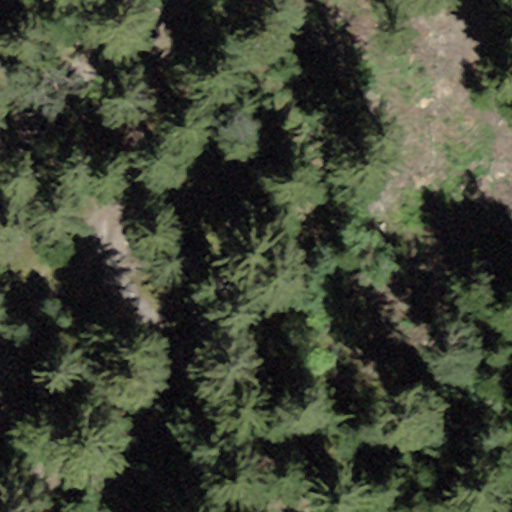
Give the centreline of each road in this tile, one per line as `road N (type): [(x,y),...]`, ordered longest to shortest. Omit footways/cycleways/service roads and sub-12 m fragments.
road 1 (track): [(79,81),(263,511)]
road 2 (track): [(139,0),(79,81),(0,143)]
